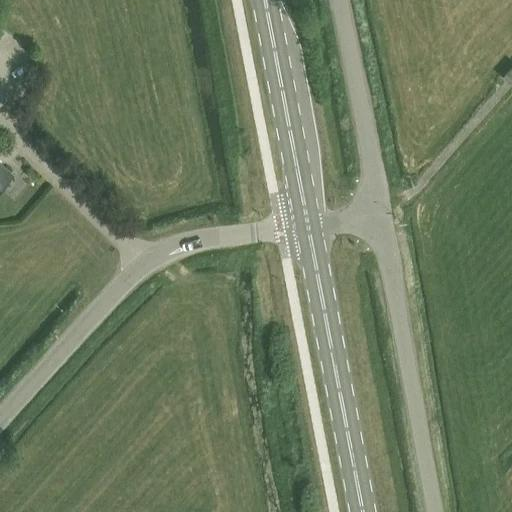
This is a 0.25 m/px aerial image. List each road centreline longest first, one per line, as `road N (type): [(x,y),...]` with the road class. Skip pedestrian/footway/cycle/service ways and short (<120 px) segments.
road 1 (tertiary): [(0,422),(157,257),(223,237),(307,229)]
road 2 (unclassified): [(433,511),(379,216)]
road 3 (secondary): [(361,511),(307,229)]
road 4 (secondary): [(307,229),(263,0)]
road 5 (unclassified): [(379,216),(335,0)]
